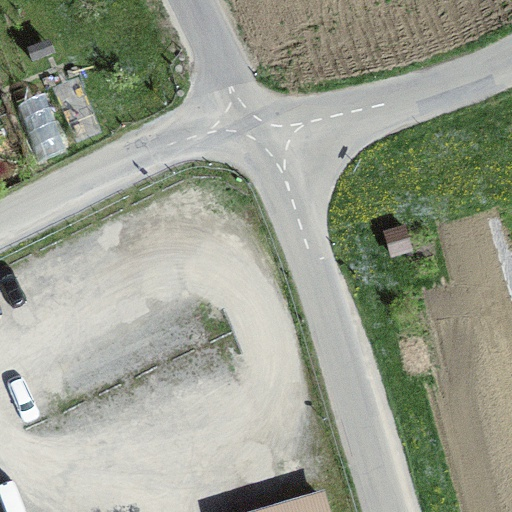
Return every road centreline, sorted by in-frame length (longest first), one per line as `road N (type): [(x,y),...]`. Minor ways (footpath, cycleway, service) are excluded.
road 1 (tertiary): [(256,128),(287,185),(388,511)]
road 2 (unclassified): [(256,128),(161,149),(0,222)]
road 3 (unclassified): [(511,63),(303,125),(256,128)]
road 4 (tertiary): [(190,0),(256,128)]
